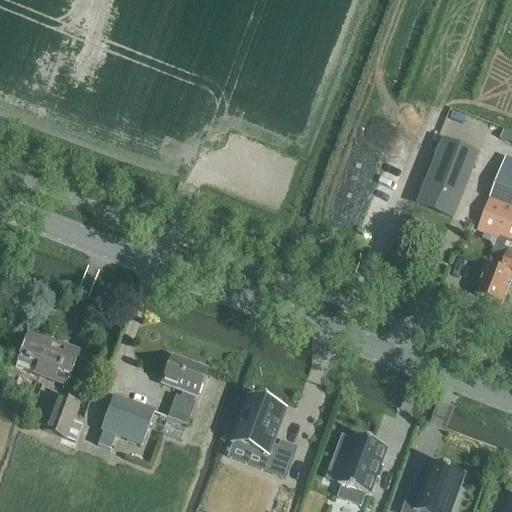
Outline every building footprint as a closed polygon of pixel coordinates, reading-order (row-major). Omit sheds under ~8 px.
[(476,161),(445,148),(422,208),(453,220),(476,161)] [(511,167),(506,165),(481,232),(499,239),(489,267),(503,272),(509,254),(511,254),(511,167)] [(503,272),(489,267),(478,298),(503,307),(511,282),(511,254),(509,254),(503,272)] [(66,390),(79,355),(28,335),(17,365),(35,372),(33,379),(66,390)] [(172,361),(162,390),(181,397),(180,399),(174,398),(166,421),(186,429),(194,407),(191,406),(193,400),(196,401),(206,373),(172,361)] [(43,434),(66,442),(78,407),(55,400),(43,434)] [(101,434),(102,435),(98,449),(110,453),(115,440),(141,450),(153,415),(113,400),(101,434)] [(262,404),(252,400),(234,448),(268,461),(268,459),(276,462),(271,475),(286,480),(297,450),(282,445),(280,451),(272,448),(286,412),(275,408),(277,405),(264,400),(262,404)] [(370,498),(388,450),(356,438),(354,443),(343,439),(335,461),(346,465),(338,487),(343,488),(339,500),(361,508),(365,497),(370,498)] [(446,471),(433,467),(421,499),(410,494),(403,511),(452,511),(465,478),(452,474),(452,473),(447,471),(446,471)]
